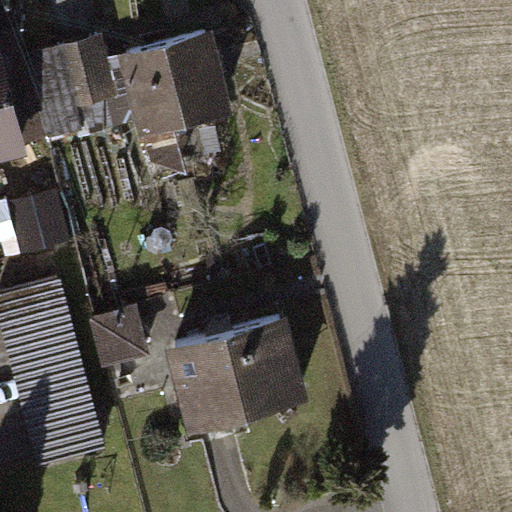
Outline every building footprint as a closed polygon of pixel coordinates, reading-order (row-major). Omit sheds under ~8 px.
[(12,10),(0,13),(0,160),(49,148),(41,115),(22,49),(12,10)] [(92,29),(22,49),(41,115),(124,91),(137,135),(225,109),(200,26),(100,55),(92,29)] [(0,286),(0,299),(48,456),(115,436),(63,267),(0,286)] [(111,352),(153,343),(145,306),(103,314),(111,352)] [(279,311),(158,342),(179,427),(301,396),(279,311)]
